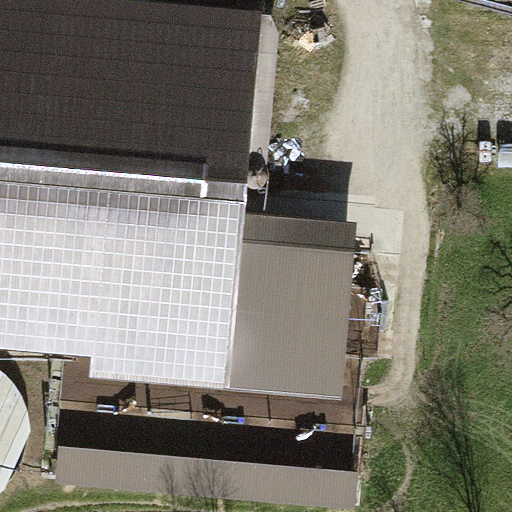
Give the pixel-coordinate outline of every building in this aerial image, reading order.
[(61,3),(23,0),(0,0),(0,326),(103,335),(223,346),(235,209),(245,92),(54,76),(61,3)] [(252,20),(61,3),(54,76),(245,92),(252,20)] [(358,220),(235,209),(223,346),(103,335),(99,375),(343,397),(358,220)] [(4,511),(39,388),(0,377),(0,511),(4,511)] [(359,471),(58,444),(55,480),(356,507),(359,471)]
